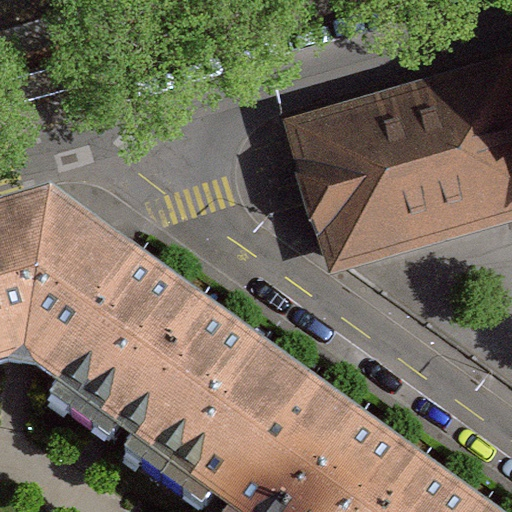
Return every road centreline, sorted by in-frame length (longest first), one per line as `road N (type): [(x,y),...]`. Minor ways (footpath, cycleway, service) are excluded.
road 1 (residential): [(511,443),(81,133)]
road 2 (residential): [(511,0),(81,133)]
